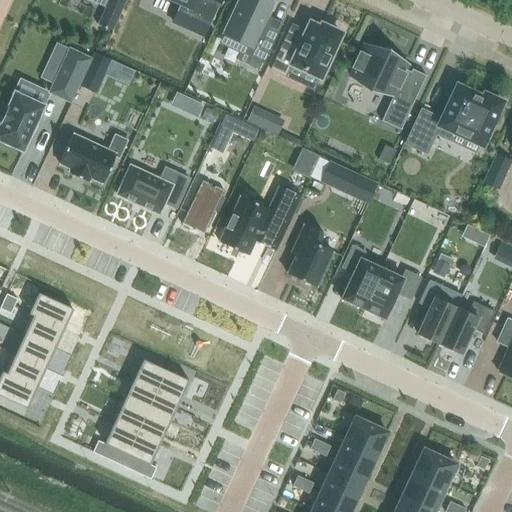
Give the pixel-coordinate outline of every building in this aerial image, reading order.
[(109,0),(106,8),(99,24),(98,24),(97,25),(113,32),(113,31),(112,30),(126,0),(109,0)] [(170,0),(182,5),(173,23),(202,36),(219,0),(170,0)] [(238,0),(233,12),(223,35),(244,45),(236,61),(261,72),(283,23),(281,23),(279,27),(266,21),(274,4),(266,0),(238,0)] [(292,25),(271,70),(287,78),(292,65),(320,78),(340,34),(321,25),(320,28),(310,24),(306,32),(292,25)] [(407,65),(365,46),(350,77),(393,96),(381,121),(401,131),(426,76),(412,70),(411,72),(405,70),(407,65)] [(69,49),(49,93),(71,103),(91,59),(69,49)] [(421,110),(405,145),(427,155),(440,127),(482,146),(492,123),(498,126),(505,110),(500,108),(502,103),(484,94),(482,98),(457,86),(442,119),(421,110)] [(0,141),(21,151),(23,152),(24,150),(23,150),(43,108),(44,106),(43,106),(42,105),(16,94),(16,93),(14,92),(13,94),(14,94),(8,107),(7,107),(6,110),(7,110),(1,121),(0,123),(0,124),(0,141)] [(203,105),(195,101),(189,114),(197,118),(203,105)] [(163,104),(153,126),(196,146),(206,125),(163,104)] [(254,108),(247,123),(278,137),(285,122),(254,108)] [(225,115),(210,148),(222,154),(232,133),(237,121),(225,115)] [(258,131),(243,164),(266,174),(271,163),(281,168),(292,145),(258,131)] [(72,135),(59,164),(71,169),(69,173),(89,182),(91,178),(102,184),(115,157),(119,159),(128,141),(115,135),(107,151),(72,135)] [(347,163),(353,148),(328,137),(322,152),(347,163)] [(384,146),(378,160),(389,165),(395,151),(384,146)] [(498,189),(511,162),(496,155),(484,183),(498,189)] [(329,163),(321,180),(347,192),(355,175),(329,163)] [(130,167),(117,196),(159,215),(164,204),(175,209),(189,180),(165,169),(160,180),(130,167)] [(202,181),(181,225),(191,229),(192,227),(195,229),(194,231),(203,235),(224,191),(215,187),(214,187),(214,188),(211,187),(211,186),(211,185),(203,181),(202,181)] [(240,196),(219,242),(248,256),(255,242),(275,251),(300,196),(279,187),(268,209),(240,196)] [(299,248),(287,274),(316,287),(332,252),(317,245),(322,235),(323,235),(323,234),(303,224),(302,226),(303,226),(294,246),(299,248)] [(466,225),(461,237),(483,248),(489,236),(466,225)] [(342,297),(341,299),(343,300),(362,309),(363,310),(382,269),(361,260),(365,252),(352,247),(342,268),(353,274),(342,297)] [(438,261),(432,274),(444,279),(450,266),(438,261)] [(382,269),(363,310),(364,310),(383,319),(385,320),(386,318),(385,318),(396,294),(410,300),(420,278),(405,271),(402,279),(382,269)] [(439,345),(456,308),(444,303),(450,291),(428,282),(418,304),(429,309),(417,335),(439,345)] [(38,293),(28,313),(32,315),(64,329),(73,309),(38,293)] [(5,294),(2,301),(13,307),(17,299),(5,294)] [(2,301),(0,305),(0,309),(10,314),(13,307),(2,301)] [(456,308),(439,345),(461,355),(472,329),(483,334),(494,312),(473,302),(467,314),(456,308)] [(32,315),(23,335),(54,349),(64,329),(32,315)] [(498,372),(511,378),(511,322),(507,320),(497,342),(509,348),(498,372)] [(23,335),(14,354),(45,369),(54,349),(23,335)] [(14,354),(5,374),(36,388),(45,369),(14,354)] [(142,359),(132,381),(156,392),(166,370),(142,359)] [(166,370),(156,392),(179,402),(189,381),(166,370)] [(1,372),(0,374),(0,396),(27,409),(36,388),(5,374),(1,372)] [(132,381),(123,402),(146,412),(156,392),(132,381)] [(337,390),(332,400),(341,404),(345,394),(337,390)] [(156,392),(146,412),(169,423),(179,402),(156,392)] [(123,402),(113,422),(136,433),(146,412),(123,402)] [(146,412),(136,433),(160,444),(169,423),(146,412)] [(346,438),(378,453),(387,433),(355,418),(346,438)] [(113,422),(103,444),(106,445),(113,448),(120,451),(127,454),(136,433),(113,422)] [(136,433),(127,454),(133,458),(140,461),(147,464),(150,465),(160,444),(136,433)] [(337,456),(370,471),(378,453),(346,438),(337,456)] [(310,450),(318,453),(322,443),(314,439),(310,450)] [(98,441),(93,453),(100,457),(106,445),(103,444),(98,441)] [(318,453),(326,457),(331,447),(322,443),(318,453)] [(106,445),(100,457),(107,460),(113,448),(106,445)] [(113,448),(107,460),(114,463),(120,451),(113,448)] [(424,450),(415,469),(447,485),(456,465),(424,450)] [(120,451),(114,463),(121,466),(127,454),(120,451)] [(127,454),(121,466),(128,469),(133,458),(127,454)] [(337,456),(329,475),(361,490),(370,471),(337,456)] [(481,457),(476,467),(484,471),(489,460),(481,457)] [(133,458),(128,469),(135,473),(140,461),(133,458)] [(140,461),(135,473),(142,476),(147,464),(140,461)] [(147,464),(142,476),(150,479),(155,467),(150,465),(147,464)] [(438,503),(447,485),(415,469),(406,488),(438,503)] [(320,493),(352,508),(361,490),(329,475),(320,493)] [(292,487),(301,490),(305,480),(297,476),(292,487)] [(313,484),(305,480),(301,490),(309,494),(313,484)] [(406,488),(397,507),(409,511),(434,511),(438,503),(406,488)] [(312,511),(350,511),(352,508),(320,493),(311,511),(312,511)] [(450,502),(445,511),(454,511),(458,506),(450,502)]
